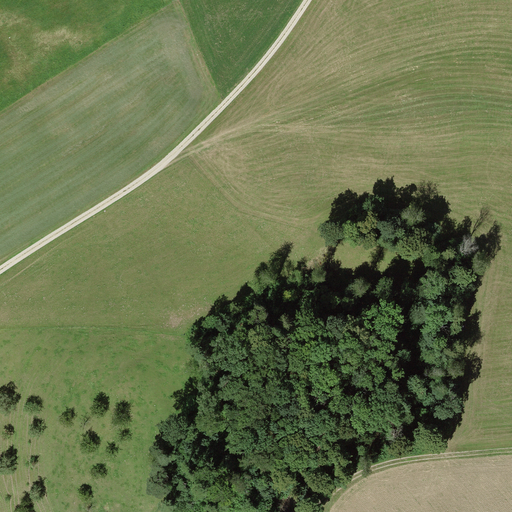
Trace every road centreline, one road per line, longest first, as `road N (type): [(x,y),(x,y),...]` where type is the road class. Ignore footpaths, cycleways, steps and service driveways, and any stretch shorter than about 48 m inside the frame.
road 1 (track): [(0,268),(167,157),(267,54),(306,0)]
road 2 (track): [(511,450),(376,466),(336,487),(313,511)]
